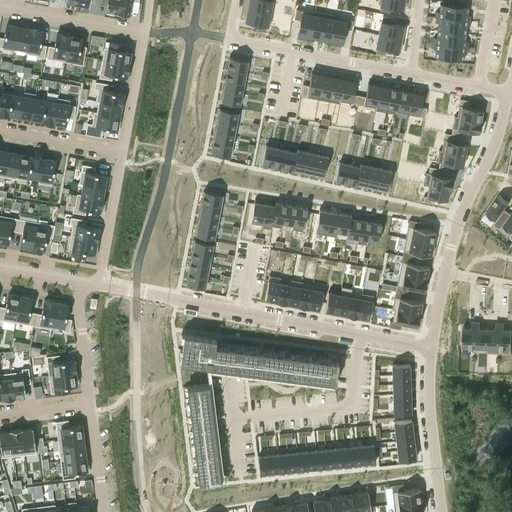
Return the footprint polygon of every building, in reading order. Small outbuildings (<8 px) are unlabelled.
[(106,0),(105,10),(107,11),(107,12),(114,14),(115,12),(116,12),(117,12),(119,0),(106,0)] [(116,12),(116,13),(129,15),(132,1),(138,2),(138,0),(119,0),(117,12),(116,12)] [(249,0),(248,9),(269,13),(271,0),(249,0)] [(379,0),(378,4),(381,5),(380,11),(389,12),(390,6),(402,9),(403,0),(379,0)] [(436,11),(435,17),(453,19),(454,5),(440,4),(439,12),(436,11)] [(454,5),(453,19),(470,20),(471,15),(468,15),(468,6),(454,5)] [(248,9),(246,21),(258,23),(256,29),(266,31),(269,13),(248,9)] [(296,9),(294,19),(300,20),(298,34),(309,36),(314,13),(313,13),(296,9)] [(314,13),(309,36),(320,38),(325,12),(314,10),(313,13),(314,13)] [(325,12),(320,38),(331,40),(335,17),(336,15),(325,12)] [(383,16),(379,34),(400,38),(403,26),(391,23),(392,17),(383,16)] [(335,17),(331,40),(342,42),(345,28),(351,29),(353,20),(335,17)] [(435,17),(435,22),(438,23),(437,30),(451,32),(453,19),(435,17)] [(453,19),(451,32),(466,33),(467,25),(470,26),(470,20),(453,19)] [(0,37),(0,47),(2,48),(2,49),(15,52),(15,49),(19,27),(6,25),(4,38),(0,37)] [(19,27),(15,49),(26,51),(30,29),(29,28),(19,27)] [(26,51),(25,54),(37,56),(37,57),(44,58),(46,46),(40,44),(43,31),(39,30),(40,29),(29,27),(29,28),(30,29),(26,51)] [(433,38),(433,43),(450,45),(451,32),(437,30),(436,38),(433,38)] [(451,32),(450,45),(468,47),(468,41),(465,41),(466,33),(451,32)] [(49,46),(46,59),(64,62),(69,36),(70,36),(70,35),(60,33),(60,34),(57,34),(54,47),(49,46)] [(379,34),(375,52),(385,54),(386,48),(398,50),(400,38),(379,34)] [(91,35),(90,43),(99,45),(99,42),(102,43),(103,37),(100,36),(91,35)] [(69,36),(64,62),(83,65),(85,52),(79,51),(80,46),(81,38),(70,36),(69,36)] [(104,47),(102,60),(128,64),(128,62),(130,63),(131,55),(130,55),(130,52),(122,50),(123,45),(110,42),(109,48),(104,47)] [(433,43),(432,49),(435,49),(434,57),(449,58),(450,45),(433,43)] [(450,45),(449,58),(463,60),(464,52),(467,52),(468,47),(450,45)] [(229,56),(227,68),(246,72),(249,60),(229,56)] [(102,60),(99,78),(112,80),(113,74),(126,76),(126,73),(127,74),(129,65),(129,64),(128,64),(102,60)] [(227,68),(225,79),(244,82),(246,72),(227,68)] [(303,84),(300,96),(318,99),(323,74),(311,72),(309,85),(303,84)] [(323,74),(318,99),(329,101),(334,76),(323,74)] [(334,76),(329,101),(340,104),(340,101),(344,78),(334,76)] [(344,78),(340,101),(358,104),(359,95),(353,94),(356,81),(344,78)] [(225,79),(223,89),(242,93),(244,82),(225,79)] [(95,81),(94,88),(98,89),(96,101),(98,102),(98,101),(121,105),(120,106),(122,106),(123,96),(122,96),(123,93),(112,91),(107,90),(108,84),(95,81)] [(359,95),(358,104),(375,108),(380,85),(368,83),(365,96),(359,95)] [(375,108),(374,110),(385,112),(390,87),(380,85),(375,108)] [(390,87),(385,112),(397,114),(397,112),(396,112),(401,89),(390,87)] [(223,89),(221,101),(240,105),(242,93),(223,89)] [(401,89),(396,112),(397,112),(407,114),(411,91),(401,89)] [(0,113),(9,115),(9,114),(8,114),(12,92),(2,90),(1,90),(0,96),(0,113)] [(24,94),(20,116),(31,118),(35,96),(36,94),(24,91),(23,94),(24,94)] [(411,91),(407,114),(425,117),(427,108),(421,107),(423,93),(411,91)] [(12,92),(8,114),(9,114),(20,116),(24,94),(23,94),(12,92)] [(42,120),(42,121),(54,123),(54,122),(53,122),(57,100),(58,94),(47,92),(46,98),(42,120)] [(35,96),(31,118),(42,120),(46,98),(35,96)] [(57,100),(53,122),(54,122),(66,125),(67,117),(73,118),(76,106),(69,105),(70,100),(57,98),(57,100)] [(457,116),(457,117),(481,121),(483,109),(468,107),(469,101),(460,99),(457,116)] [(96,112),(96,113),(118,117),(120,106),(121,105),(98,101),(98,102),(96,112)] [(219,108),(217,120),(236,123),(239,112),(219,108)] [(87,123),(85,134),(101,137),(103,126),(116,129),(118,117),(96,113),(96,112),(94,112),(92,124),(87,123)] [(451,134),(454,134),(454,135),(463,136),(464,130),(479,133),(481,121),(457,117),(457,116),(454,116),(451,134)] [(217,120),(215,130),(234,134),(236,123),(217,120)] [(215,130),(213,141),(232,145),(234,134),(215,130)] [(441,150),(465,155),(467,143),(453,141),(454,135),(454,134),(451,134),(445,133),(441,150)] [(213,141),(211,153),(230,156),(232,145),(213,141)] [(266,145),(261,164),(272,167),(277,147),(266,145)] [(277,147),(272,167),(282,169),(287,150),(277,147)] [(297,152),(293,168),(294,168),(303,170),(307,151),(297,149),(296,152),(297,152)] [(439,149),(437,162),(439,162),(438,168),(439,168),(447,170),(448,164),(463,167),(465,155),(441,150),(439,149)] [(0,176),(5,177),(9,152),(0,150),(0,176)] [(287,150),(282,169),(293,171),(294,168),(293,168),(297,152),(296,152),(287,150)] [(307,151),(303,170),(313,173),(317,153),(307,151)] [(9,152),(5,177),(16,179),(17,177),(21,154),(9,152)] [(21,154),(17,177),(28,179),(29,176),(28,176),(32,156),(31,156),(21,154)] [(317,154),(313,173),(324,175),(328,156),(317,154)] [(32,156),(28,176),(29,176),(39,178),(43,158),(44,159),(44,158),(31,156),(32,156)] [(39,178),(38,183),(51,185),(55,161),(44,159),(43,158),(39,178)] [(339,161),(335,181),(346,183),(350,164),(339,161)] [(350,164),(346,183),(356,185),(361,163),(360,163),(359,166),(350,164)] [(361,163),(356,185),(357,182),(366,185),(371,165),(361,163)] [(81,171),(79,183),(83,184),(84,184),(103,187),(106,175),(94,173),(95,167),(82,164),(81,171)] [(371,165),(366,185),(376,187),(380,168),(371,165)] [(426,172),(423,184),(428,185),(450,189),(453,177),(437,174),(439,168),(438,168),(429,166),(428,172),(426,172)] [(380,168),(376,187),(387,189),(392,170),(380,168)] [(74,170),(66,169),(64,180),(72,182),(74,170)] [(82,195),(101,199),(102,198),(103,187),(84,184),(83,184),(82,195)] [(424,196),(422,202),(432,204),(433,198),(448,200),(450,189),(428,185),(426,196),(424,196)] [(204,190),(201,202),(221,205),(223,194),(204,190)] [(73,206),(72,212),(85,214),(86,209),(99,211),(100,208),(101,208),(103,198),(102,198),(101,199),(82,195),(77,194),(74,206),(73,206)] [(499,196),(486,214),(495,220),(492,224),(500,230),(503,226),(511,214),(504,209),(509,203),(499,196)] [(254,201),(250,223),(261,225),(265,203),(254,201)] [(201,202),(199,212),(219,216),(221,205),(201,202)] [(275,205),(272,226),(282,228),(283,223),(286,203),(275,202),(275,205)] [(261,225),(261,227),(272,229),(272,226),(275,205),(265,203),(261,225)] [(286,203),(283,223),(292,224),(293,224),(296,205),(286,203)] [(292,224),(291,229),(303,231),(307,207),(296,205),(293,224),(292,224)] [(319,209),(315,233),(326,235),(330,211),(319,209)] [(330,211),(326,235),(337,237),(338,232),(337,232),(340,213),(330,211)] [(511,214),(503,226),(511,232),(508,236),(511,238),(511,211),(511,214)] [(199,212),(197,223),(217,227),(219,216),(199,212)] [(340,213),(337,232),(338,232),(347,233),(347,234),(350,217),(351,214),(340,213)] [(1,215),(0,218),(0,241),(7,243),(10,230),(16,231),(18,219),(1,215)] [(71,217),(70,224),(72,224),(70,236),(96,241),(97,241),(99,231),(98,231),(98,228),(85,226),(86,220),(71,217)] [(347,233),(346,236),(356,238),(357,238),(360,219),(350,217),(347,234),(347,233)] [(18,219),(16,231),(23,233),(20,246),(31,248),(32,248),(36,222),(18,219)] [(356,238),(356,243),(367,245),(367,240),(370,220),(360,219),(357,238),(356,238)] [(370,220),(367,240),(378,242),(381,222),(370,220)] [(409,220),(406,238),(433,243),(435,231),(420,228),(421,222),(409,220)] [(31,248),(31,249),(40,251),(41,249),(44,250),(46,237),(52,238),(55,225),(36,222),(32,248),(31,248)] [(197,223),(195,235),(214,238),(217,227),(197,223)] [(70,236),(68,248),(73,249),(72,255),(84,257),(85,251),(94,253),(96,241),(70,236)] [(398,237),(396,249),(403,250),(402,256),(414,258),(415,252),(431,255),(433,243),(406,238),(398,237)] [(194,239),(192,251),(211,255),(213,243),(194,239)] [(52,241),(50,251),(56,252),(58,242),(52,241)] [(192,251),(190,262),(209,265),(211,255),(192,251)] [(402,256),(399,273),(426,279),(429,266),(413,263),(414,258),(402,256)] [(190,262),(188,272),(207,276),(209,265),(190,262)] [(188,272),(186,284),(205,288),(207,276),(188,272)] [(399,273),(395,291),(407,293),(408,288),(424,291),(426,279),(399,273)] [(269,275),(264,299),(276,301),(280,282),(281,278),(269,275)] [(290,284),(287,303),(297,305),(302,283),(302,282),(291,280),(290,284)] [(280,282),(276,301),(287,303),(290,284),(280,282)] [(302,283),(297,305),(308,307),(311,288),(312,288),(313,285),(302,283)] [(340,294),(336,313),(347,315),(350,296),(350,292),(351,292),(352,289),(341,287),(340,294)] [(311,288),(308,307),(319,310),(323,291),(312,288),(311,288)] [(328,291),(324,311),(336,313),(340,294),(328,291)] [(395,291),(392,309),(394,310),(394,309),(419,314),(422,302),(406,299),(407,293),(395,291)] [(350,296),(347,315),(357,317),(362,294),(361,294),(351,292),(350,292),(350,296)] [(362,294),(357,317),(369,319),(374,295),(361,293),(361,294),(362,294)] [(0,306),(0,319),(1,320),(15,322),(20,296),(8,294),(6,308),(0,306)] [(20,296),(15,322),(33,325),(35,313),(29,312),(31,299),(20,296)] [(35,313),(33,325),(52,329),(52,327),(52,326),(56,303),(55,303),(55,301),(46,299),(45,301),(44,301),(42,314),(35,313)] [(56,303),(52,326),(52,327),(63,328),(62,331),(69,332),(72,319),(66,318),(68,305),(56,303)] [(390,321),(389,327),(400,329),(401,323),(417,326),(419,314),(394,309),(394,310),(392,321),(390,321)] [(463,327),(462,347),(475,347),(476,321),(472,321),(472,327),(463,327)] [(476,321),(475,347),(486,348),(487,348),(488,328),(479,327),(480,321),(476,321)] [(486,348),(486,353),(498,353),(500,322),(496,322),(496,328),(488,328),(487,348),(486,348)] [(500,322),(498,353),(511,354),(511,329),(503,329),(504,322),(500,322)] [(183,334),(180,363),(206,366),(335,383),(338,361),(219,346),(220,339),(183,334)] [(59,355),(46,356),(48,375),(75,372),(76,372),(75,362),(73,363),(73,359),(60,361),(59,355)] [(409,364),(392,364),(392,375),(410,374),(409,364)] [(22,371),(11,372),(14,397),(25,396),(24,384),(30,383),(28,368),(22,369),(22,371)] [(11,372),(0,373),(0,374),(3,399),(2,399),(3,400),(14,399),(14,397),(11,372)] [(75,372),(48,375),(51,393),(68,391),(68,385),(76,384),(75,372)] [(410,374),(392,375),(392,384),(410,384),(410,374)] [(208,384),(186,386),(198,484),(220,481),(220,480),(208,384)] [(410,384),(392,384),(393,394),(410,393),(410,384)] [(410,393),(393,394),(393,404),(411,403),(410,393)] [(411,403),(393,404),(393,414),(411,413),(411,403)] [(411,419),(394,421),(395,431),(412,429),(411,419)] [(68,420),(55,421),(58,440),(82,437),(81,425),(69,426),(68,420)] [(10,430),(10,431),(13,456),(24,455),(21,430),(21,428),(10,430)] [(21,430),(24,455),(36,453),(33,428),(21,430)] [(412,429),(395,431),(396,441),(414,439),(412,429)] [(10,431),(0,432),(0,444),(2,457),(13,456),(10,431)] [(82,437),(58,440),(59,450),(84,447),(82,437)] [(414,439),(396,441),(397,450),(415,448),(414,439)] [(374,444),(363,445),(365,463),(375,462),(374,444)] [(363,445),(354,446),(356,464),(365,463),(363,445)] [(354,446),(344,447),(346,465),(356,464),(354,446)] [(84,447),(59,450),(60,461),(85,458),(84,447)] [(344,447),(335,448),(337,466),(346,465),(344,447)] [(335,448),(325,449),(327,467),(337,466),(335,448)] [(415,448),(397,450),(398,460),(416,458),(415,448)] [(325,449),(316,450),(317,468),(327,467),(325,449)] [(316,450),(306,451),(308,469),(317,468),(316,450)] [(306,451),(297,452),(298,470),(308,469),(306,451)] [(297,452),(287,453),(289,471),(298,470),(297,452)] [(287,453),(278,454),(279,472),(289,471),(287,453)] [(278,454),(268,455),(270,473),(279,472),(278,454)] [(268,455),(258,456),(260,474),(270,473),(268,455)] [(85,458),(60,461),(62,479),(75,478),(74,471),(87,470),(85,458)] [(391,486),(384,486),(386,504),(394,504),(421,500),(420,487),(404,489),(403,483),(391,485),(391,486)] [(371,511),(368,491),(356,493),(358,511),(371,511)] [(358,511),(356,493),(345,495),(348,511),(358,511)] [(348,511),(345,495),(335,496),(337,511),(348,511)] [(337,511),(335,496),(324,498),(326,511),(337,511)] [(326,511),(324,498),(312,500),(314,511),(326,511)] [(422,511),(421,500),(394,504),(394,511),(422,511)] [(308,511),(307,501),(295,503),(296,511),(308,511)] [(76,502),(65,503),(65,506),(65,505),(66,511),(77,511),(76,506),(77,506),(76,502)] [(296,511),(295,503),(284,505),(285,511),(296,511)]
